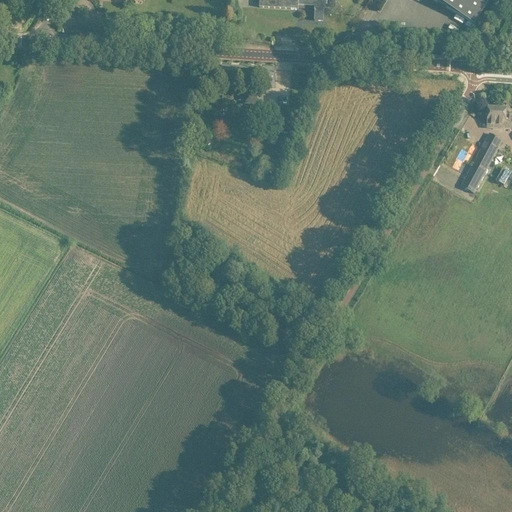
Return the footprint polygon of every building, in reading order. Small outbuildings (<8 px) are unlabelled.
[(298,0),(259,0),(260,8),(298,10),(299,5),(298,5),(298,0)] [(323,11),(323,0),(298,0),(298,5),(299,5),(315,6),(314,21),(323,21),(323,11)] [(489,0),(432,0),(474,25),(489,0)] [(219,67),(219,77),(222,78),(221,80),(275,82),(276,69),(219,67)] [(244,104),(262,105),(263,95),(245,94),(244,104)] [(489,108),(488,123),(490,123),(490,129),(511,130),(511,116),(506,115),(506,109),(489,108)] [(499,147),(486,140),(485,143),(486,144),(483,150),(482,149),(461,187),(474,194),(499,147)]
